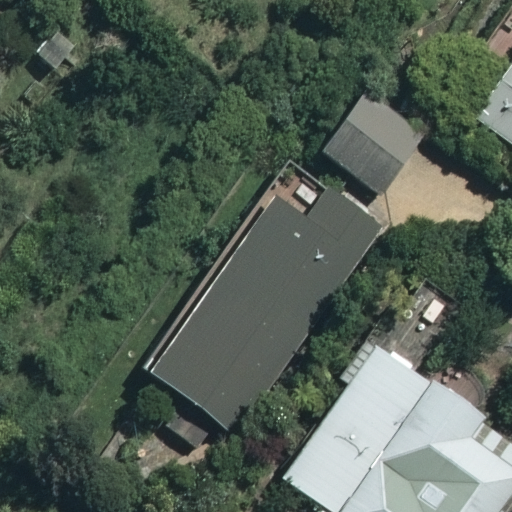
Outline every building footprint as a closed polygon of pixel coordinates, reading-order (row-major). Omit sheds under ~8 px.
[(511,46),(464,113),(511,147),(511,46)] [(416,130),(352,87),(312,146),(376,190),(416,130)] [(373,222),(315,182),(294,212),(267,194),(144,372),(229,431),(373,222)] [(511,511),(511,442),(365,340),(272,474),(325,511),(511,511)] [(162,511),(187,464),(140,440),(115,487),(162,511)]
